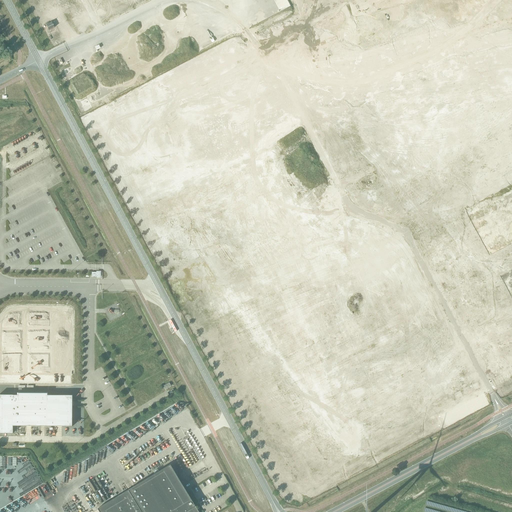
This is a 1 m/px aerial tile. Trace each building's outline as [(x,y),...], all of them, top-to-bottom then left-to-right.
[(209,30),(221,24),(214,8),(201,13),(209,30)] [(49,30),(55,27),(52,21),(47,24),(49,30)] [(471,386),(454,393),(456,398),(480,387),(478,382),(471,385),(471,386)] [(72,426),(73,395),(48,395),(48,393),(18,393),(18,395),(0,394),(0,432),(13,433),(13,426),(72,426)] [(476,397),(441,416),(446,426),(482,407),(476,397)] [(155,474),(98,508),(99,511),(198,511),(196,507),(196,508),(195,507),(196,507),(170,465),(155,474)]
